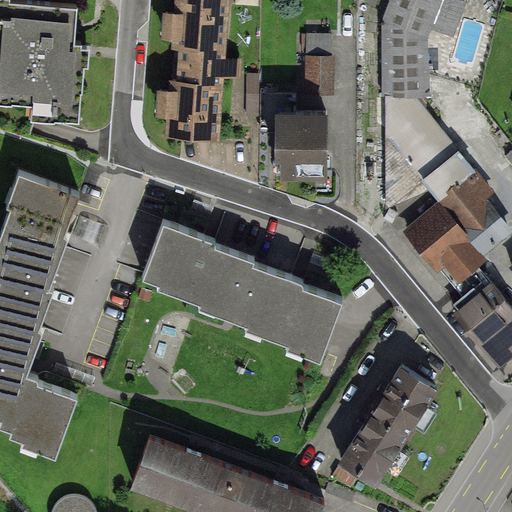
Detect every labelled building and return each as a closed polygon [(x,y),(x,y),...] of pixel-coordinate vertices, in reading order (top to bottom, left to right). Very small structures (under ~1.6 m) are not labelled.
[(77,1),(48,0),(1,0),(0,20),(0,97),(35,99),(34,112),(80,114),(84,52),(84,41),(75,38),(75,32),(77,1)] [(225,0),(179,0),(178,9),(169,8),(167,35),(176,35),(172,87),(162,86),(160,113),(170,113),(169,134),(216,138),(221,73),(225,73),(226,58),(221,58),(225,0)] [(439,0),(389,0),(382,21),(383,95),(387,95),(387,205),(430,188),(442,201),(482,251),(509,229),(483,195),(489,188),(424,107),(424,94),(427,94),(426,36),(439,0)] [(307,87),(331,87),(331,48),(307,48),(307,87)] [(326,112),(295,112),(295,93),(261,93),(261,127),(279,128),(278,170),(325,171),(326,112)] [(63,234),(79,192),(16,171),(0,214),(0,423),(21,442),(56,455),(79,394),(28,374),(45,331),(39,329),(55,287),(50,285),(68,236),(63,234)] [(442,201),(409,228),(438,265),(469,301),(456,311),(484,344),(511,320),(511,308),(487,275),(474,259),(482,251),(442,201)] [(319,358),(342,299),(304,286),(305,280),(253,263),(253,258),(214,243),(215,238),(160,217),(143,270),(162,277),(160,283),(203,299),(201,305),(248,320),(247,326),(289,340),(287,346),(319,358)] [(400,360),(339,458),(377,481),(438,384),(400,360)] [(194,452),(144,434),(129,481),(213,511),(320,511),(324,498),(282,483),(194,452)] [(96,511),(93,504),(87,498),(78,495),(69,495),(60,499),(53,508),(52,511),(96,511)]
